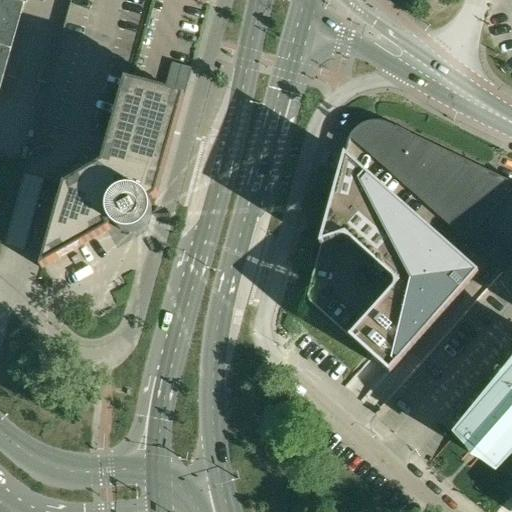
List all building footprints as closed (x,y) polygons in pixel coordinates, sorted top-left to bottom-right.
[(0,0),(0,89),(11,49),(24,3),(27,4),(27,0),(0,0)] [(45,180),(65,185),(102,164),(126,80),(147,0),(72,0),(16,201),(27,204),(38,206),(45,180)] [(65,185),(41,269),(42,269),(44,268),(107,232),(111,230),(108,225),(111,223),(114,226),(117,229),(121,231),(125,232),(129,233),(134,233),(138,231),(142,229),(146,226),(148,223),(150,219),(152,214),(152,210),(152,206),(151,204),(150,201),(157,198),(185,96),(133,82),(126,80),(102,164),(65,185)] [(511,251),(481,224),(511,189),(511,182),(495,175),(481,168),(388,124),(386,123),(384,122),(382,122),(380,122),(379,121),(378,121),(376,121),(373,121),(371,122),(369,122),(367,123),(366,123),(365,123),(363,124),(361,125),(359,126),(359,127),(358,128),(356,129),(355,131),(353,132),(353,133),(352,134),(351,136),(350,136),(349,139),(348,141),(340,172),(328,216),(313,271),(308,292),(308,293),(307,294),(307,296),(308,297),(308,298),(308,300),(309,301),(310,302),(311,303),(368,354),(372,357),(390,374),(363,403),(376,415),(377,415),(503,274),(511,263),(511,251)] [(511,371),(448,444),(462,457),(466,461),(469,464),(472,466),(511,501),(511,371)]
